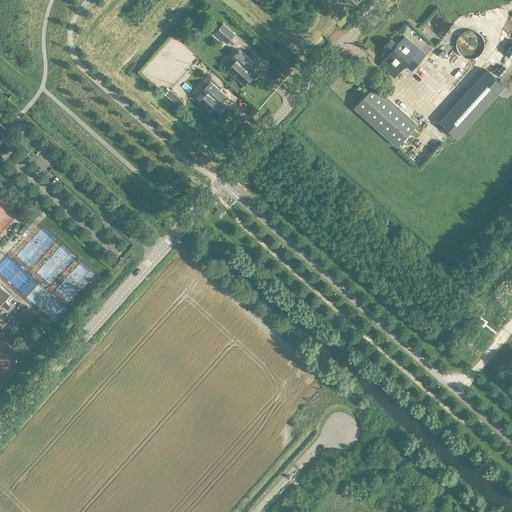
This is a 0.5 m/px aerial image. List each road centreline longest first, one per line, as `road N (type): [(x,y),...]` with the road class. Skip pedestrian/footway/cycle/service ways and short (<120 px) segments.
road 1 (tertiary): [(0,429),(385,0)]
road 2 (track): [(511,72),(504,81),(482,62),(427,118),(343,48)]
